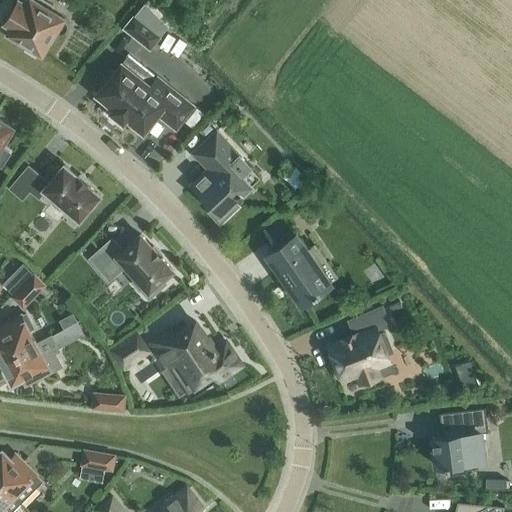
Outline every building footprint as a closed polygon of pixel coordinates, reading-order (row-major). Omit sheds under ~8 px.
[(34,0),(18,0),(10,14),(1,29),(26,44),(24,48),(38,56),(40,53),(42,54),(55,33),(57,34),(60,34),(63,33),(66,31),(68,28),(68,25),(67,22),(65,19),(50,10),(53,6),(43,0),(37,0),(37,1),(34,0)] [(124,28),(150,49),(169,26),(145,2),(124,28)] [(157,114),(160,117),(176,129),(195,106),(157,76),(150,85),(123,64),(123,63),(122,62),(120,64),(121,64),(115,71),(111,68),(100,82),(104,85),(98,92),(97,92),(96,94),(98,95),(114,108),(111,111),(123,122),(126,118),(142,130),(142,131),(144,132),(145,130),(144,130),(157,114)] [(196,79),(188,85),(199,102),(207,96),(196,79)] [(0,165),(1,167),(10,153),(0,147),(13,127),(0,119),(0,165)] [(209,169),(200,177),(191,185),(213,208),(210,211),(220,222),(237,205),(234,202),(240,196),(240,197),(243,195),(242,194),(250,187),(240,177),(250,167),(216,131),(194,153),(209,169)] [(39,197),(44,190),(79,220),(100,195),(87,184),(88,184),(78,175),(77,176),(64,165),(48,183),(29,166),(10,188),(22,198),(30,189),(39,197)] [(101,271),(118,256),(137,278),(133,281),(148,298),(166,283),(162,279),(173,270),(162,258),(163,257),(162,256),(161,257),(152,247),(153,246),(153,245),(151,246),(140,234),(123,250),(112,238),(90,258),(101,271)] [(314,245),(307,250),(296,234),(267,254),(302,304),(331,284),(329,280),(336,275),(314,245)] [(45,285),(34,275),(13,297),(23,307),(45,285)] [(329,347),(331,355),(329,356),(335,373),(338,371),(341,379),(357,373),(361,384),(380,376),(376,365),(390,360),(387,353),(392,352),(384,332),(380,334),(378,329),(390,324),(382,306),(348,320),(353,333),(338,339),(340,343),(329,347)] [(0,362),(36,343),(21,316),(0,326),(0,362)] [(150,340),(167,366),(177,359),(195,385),(213,373),(218,380),(241,365),(225,341),(214,349),(195,321),(175,334),(170,327),(150,340)] [(137,333),(112,350),(124,367),(149,351),(137,333)] [(49,336),(36,343),(0,362),(0,366),(4,374),(6,372),(12,384),(22,378),(26,384),(59,366),(52,352),(57,350),(49,336)] [(94,393),(92,407),(123,410),(125,396),(94,393)] [(442,435),(442,436),(432,437),(436,466),(446,465),(447,475),(467,472),(465,462),(484,460),(481,433),(488,432),(485,406),(460,410),(463,433),(443,436),(443,435),(442,435)] [(0,482),(20,503),(42,481),(15,454),(10,459),(2,450),(0,452),(0,482)] [(114,455),(84,450),(81,464),(112,470),(114,455)] [(505,488),(505,478),(485,477),(485,488),(505,488)] [(0,511),(11,511),(20,503),(0,482),(0,511)] [(195,511),(196,511),(202,507),(187,488),(163,507),(167,511),(195,511)] [(98,511),(124,511),(113,497),(96,510),(98,511)] [(503,511),(504,506),(477,503),(476,511),(503,511)]
